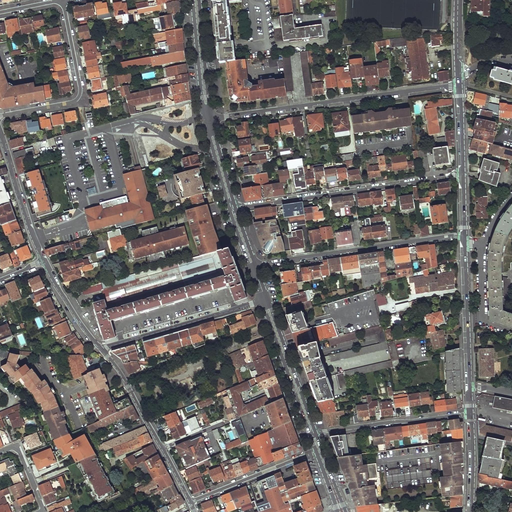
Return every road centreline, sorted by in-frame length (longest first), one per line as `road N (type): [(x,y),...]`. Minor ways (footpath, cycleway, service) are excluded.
road 1 (residential): [(459,83),(212,119)]
road 2 (residential): [(237,209),(462,173)]
road 3 (residential): [(464,235),(256,266)]
road 4 (residential): [(62,0),(80,95),(0,116)]
road 5 (residential): [(190,501),(101,349)]
road 6 (residential): [(101,349),(262,300)]
road 7 (residential): [(315,432),(470,413)]
road 8 (residential): [(469,385),(464,241)]
road 9 (primary): [(315,432),(267,298)]
road 10 (primary): [(262,300),(309,434)]
road 11 (residential): [(44,260),(0,131)]
road 12 (residential): [(190,501),(315,451)]
road 13 (primary): [(193,0),(204,120)]
